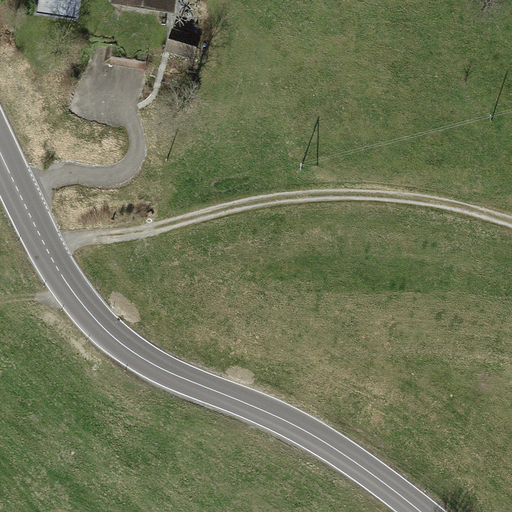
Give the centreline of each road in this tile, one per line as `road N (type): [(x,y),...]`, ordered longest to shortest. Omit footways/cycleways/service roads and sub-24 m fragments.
road 1 (tertiary): [(422,511),(290,422),(184,378),(115,336),(66,281),(0,146)]
road 2 (track): [(49,250),(278,197),(390,193),(511,220)]
